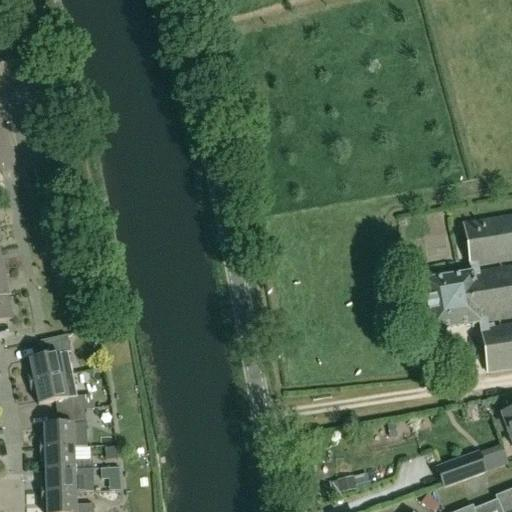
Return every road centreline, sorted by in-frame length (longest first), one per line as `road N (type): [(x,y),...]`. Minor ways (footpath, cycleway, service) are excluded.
road 1 (tertiary): [(271,511),(223,223),(175,0)]
road 2 (track): [(259,421),(511,380)]
